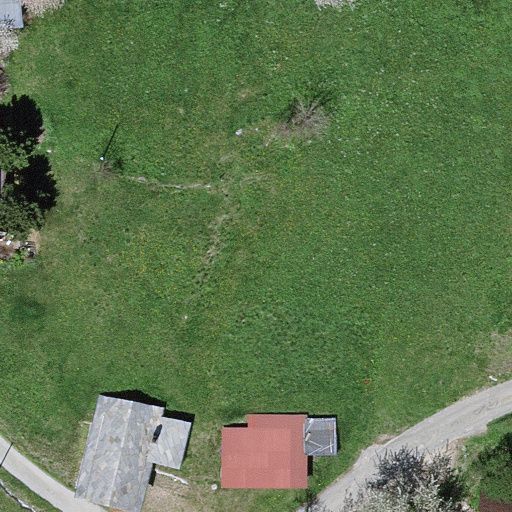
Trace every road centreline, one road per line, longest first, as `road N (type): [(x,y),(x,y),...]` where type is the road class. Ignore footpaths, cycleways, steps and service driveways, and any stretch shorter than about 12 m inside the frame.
road 1 (residential): [(334,511),(511,408)]
road 2 (residential): [(0,439),(106,511)]
